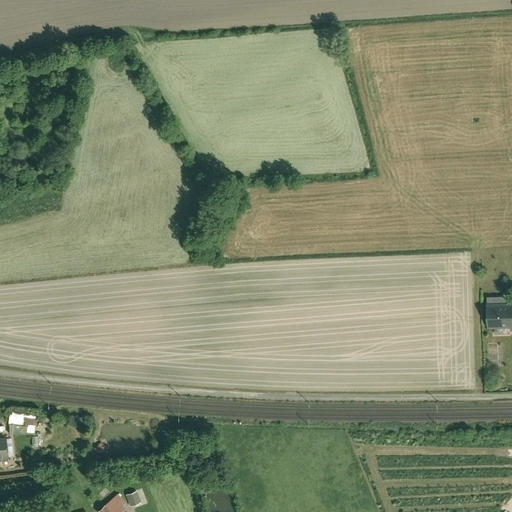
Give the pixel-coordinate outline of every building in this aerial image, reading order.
[(511,303),(488,304),(489,328),(511,327),(511,303)] [(39,421),(41,409),(18,407),(16,418),(39,421)] [(39,429),(39,421),(16,418),(13,418),(10,428),(39,429)] [(0,453),(16,452),(14,433),(3,433),(3,429),(0,429),(0,453)] [(83,433),(78,429),(74,435),(79,439),(83,433)] [(104,441),(96,447),(100,453),(109,447),(104,441)] [(146,484),(130,489),(134,502),(150,496),(146,484)] [(121,488),(101,506),(106,511),(127,511),(124,508),(132,500),(121,488)]
